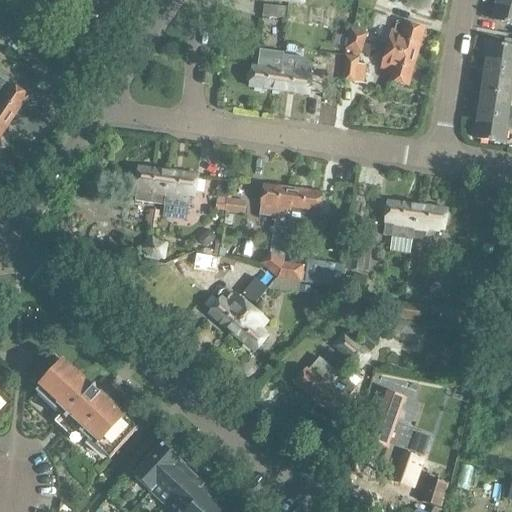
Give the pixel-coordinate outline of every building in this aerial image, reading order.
[(62,8),(59,13),(76,24),(92,0),(53,0),(62,6),(60,7),(62,8)] [(511,25),(511,0),(499,0),(494,20),(511,25)] [(392,29),(386,49),(416,58),(424,29),(397,22),(395,30),(392,29)] [(345,52),(361,56),(368,33),(351,28),(345,52)] [(491,44),(488,68),(511,71),(511,47),(504,46),(491,44)] [(380,70),(389,73),(389,75),(391,75),(389,82),(408,87),(416,58),(386,49),(380,70)] [(253,67),(251,86),(280,90),(284,56),(285,54),(260,50),(258,68),(253,67)] [(306,59),(284,56),(280,90),(310,94),(313,67),(305,65),(306,59)] [(360,57),(346,56),(344,82),(357,84),(357,83),(364,84),(366,66),(359,65),(360,57)] [(511,71),(488,68),(485,91),(511,95),(511,92),(511,71)] [(0,81),(0,112),(11,120),(28,96),(11,84),(9,87),(0,81)] [(485,91),(481,115),(508,119),(511,119),(511,108),(510,108),(511,96),(511,95),(485,91)] [(0,136),(11,120),(0,112),(0,136)] [(481,115),(478,139),(505,143),(507,129),(511,129),(511,119),(508,119),(481,115)] [(135,201),(164,205),(169,172),(139,168),(137,187),(135,201)] [(169,172),(164,205),(188,209),(190,197),(189,197),(189,194),(196,195),(198,176),(169,172)] [(228,199),(230,182),(218,180),(216,198),(228,199)] [(260,264),(264,268),(277,279),(278,280),(301,283),(303,266),(296,265),(299,243),(285,242),(287,229),(289,229),(290,224),(294,190),(265,186),(261,215),(275,217),(271,252),(260,264)] [(294,190),(290,224),(314,227),(316,212),(321,213),(324,194),(294,190)] [(225,213),(245,215),(247,202),(227,199),(227,201),(225,212),(225,213)] [(215,211),(225,212),(227,201),(217,200),(215,211)] [(419,207),(389,203),(385,236),(414,240),(419,207)] [(449,211),(419,207),(414,240),(430,242),(430,237),(435,238),(436,231),(440,232),(441,229),(446,230),(449,211)] [(161,212),(150,210),(148,227),(159,229),(161,212)] [(234,215),(226,214),(225,224),(232,226),(234,215)] [(151,259),(165,262),(169,244),(160,242),(158,240),(152,235),(140,249),(151,259)] [(368,244),(356,243),(351,270),(364,272),(368,244)] [(346,266),(307,261),(305,283),(343,289),(346,266)] [(354,278),(346,276),(344,284),(344,288),(343,289),(365,294),(368,278),(354,275),(354,278)] [(256,278),(241,295),(255,306),(268,290),(269,289),(256,278)] [(311,287),(301,285),(301,286),(300,293),(309,295),(311,287)] [(222,297),(209,313),(232,331),(252,307),(236,294),(230,301),(227,298),(226,300),(222,297)] [(339,310),(352,320),(363,307),(350,296),(339,310)] [(391,320),(427,324),(430,307),(394,302),(391,320)] [(431,307),(429,321),(445,323),(467,325),(472,326),(479,327),(480,314),(473,313),(471,313),(472,308),(459,306),(459,311),(455,310),(456,306),(435,303),(434,308),(431,307)] [(270,322),(252,307),(232,331),(255,350),(268,334),(264,331),(265,329),(264,329),(270,322)] [(388,333),(392,324),(386,321),(382,330),(388,333)] [(423,324),(397,321),(395,333),(421,337),(423,324)] [(361,371),(373,356),(343,333),(332,346),(361,371)] [(294,382),(317,401),(340,374),(320,358),(310,369),(307,367),(294,382)] [(64,362),(36,392),(61,415),(55,422),(79,444),(85,437),(110,460),(138,429),(110,404),(110,403),(108,401),(108,402),(100,394),(99,394),(94,390),(96,388),(95,387),(94,388),(64,362)] [(340,374),(317,401),(340,420),(353,405),(349,401),(350,399),(349,398),(357,389),(343,377),(340,374)] [(385,392),(367,441),(388,448),(389,445),(409,452),(408,454),(407,453),(406,455),(404,454),(394,480),(413,487),(422,461),(421,460),(422,457),(425,458),(432,437),(396,425),(405,398),(385,392)] [(152,492),(180,461),(163,445),(134,476),(152,492)] [(152,492),(169,508),(197,477),(180,461),(152,492)] [(197,477),(169,508),(173,511),(191,511),(206,496),(212,490),(197,477)] [(449,486),(428,479),(421,502),(441,509),(449,486)] [(206,496),(191,511),(221,511),(222,511),(206,496)]
